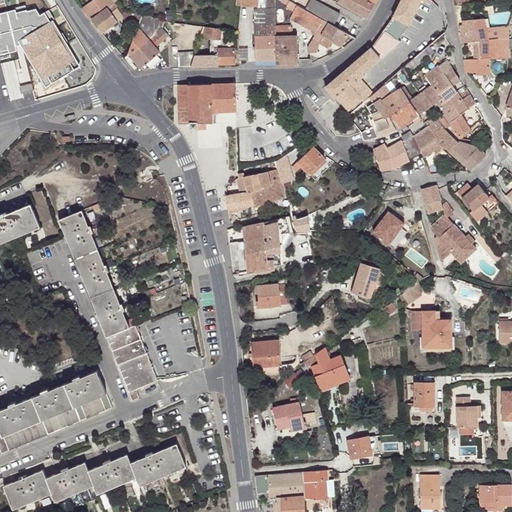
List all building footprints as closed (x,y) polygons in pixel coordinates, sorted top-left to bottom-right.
[(117,7),(112,0),(93,0),(82,8),(91,20),(101,33),(122,17),(136,32),(138,28),(142,15),(117,7)] [(375,4),(377,0),(338,0),(338,1),(367,19),(367,18),(375,4)] [(401,0),(392,18),(408,26),(421,1),(421,0),(401,0)] [(323,19),(333,25),(341,12),(326,3),(324,5),(318,1),(311,13),(323,19)] [(311,13),(305,9),(304,9),(292,2),(288,9),(293,12),(290,18),(312,31),(311,34),(314,36),(323,19),(311,13)] [(276,37),(275,27),(275,9),(254,9),(256,60),(276,60),(276,37)] [(138,28),(136,32),(128,54),(141,69),(159,54),(155,48),(169,37),(162,28),(163,22),(142,15),(138,28)] [(392,18),(383,31),(400,43),(408,26),(392,18)] [(348,51),(356,38),(333,25),(323,19),(314,36),(308,48),(310,58),(318,56),(316,45),(318,42),(328,49),(332,42),(348,51)] [(463,44),(467,44),(480,42),(487,41),(486,28),(485,19),(464,21),(460,21),(460,32),(463,44)] [(498,39),(508,38),(508,26),(486,28),(487,41),(498,39)] [(221,30),(202,27),(199,37),(219,40),(219,39),(221,30)] [(291,27),(275,27),(276,37),(291,36),(291,27)] [(228,41),(229,31),(226,31),(221,30),(219,39),(228,41)] [(383,31),(371,47),(381,59),(401,43),(400,43),(383,31)] [(276,60),(277,65),(298,65),(297,36),(291,36),(276,37),(276,60)] [(509,45),(508,38),(498,39),(487,41),(480,42),(481,56),(476,56),(476,60),(466,60),(466,73),(477,73),(478,75),(489,75),(489,59),(508,59),(509,45)] [(239,64),(238,45),(222,46),(222,49),(218,50),(218,52),(195,52),(194,56),(191,67),(218,67),(218,65),(239,64)] [(353,63),(362,74),(381,59),(371,47),(353,63)] [(430,55),(425,51),(423,53),(420,56),(418,57),(413,61),(418,66),(430,55)] [(181,68),(191,67),(194,56),(180,56),(181,68)] [(460,81),(454,69),(449,60),(439,66),(446,75),(445,76),(441,80),(432,86),(441,100),(443,103),(457,93),(452,86),(460,81)] [(362,74),(353,63),(325,87),(334,98),(336,97),(348,111),(361,100),(364,103),(370,98),(373,95),(361,80),(364,77),(362,74)] [(435,71),(441,80),(445,76),(439,68),(435,71)] [(180,125),(190,125),(190,123),(198,123),(198,124),(205,124),(211,124),(211,113),(210,84),(179,85),(180,125)] [(236,84),(210,84),(211,113),(236,112),(236,98),(241,98),(240,84),(236,84)] [(414,99),(405,86),(392,95),(385,85),(373,95),(378,101),(375,103),(367,107),(371,115),(379,111),(381,113),(384,119),(389,117),(391,116),(411,103),(410,102),(414,99)] [(410,102),(411,103),(419,116),(441,100),(432,86),(421,94),(414,99),(410,102)] [(460,91),(457,93),(443,103),(442,104),(445,114),(451,124),(461,116),(476,105),(470,95),(462,100),(460,96),(462,94),(460,91)] [(411,103),(391,116),(401,129),(419,116),(411,103)] [(372,117),(378,132),(390,127),(393,124),(389,117),(384,119),(381,113),(372,117)] [(461,138),(471,129),(461,116),(451,124),(445,114),(438,120),(445,130),(448,128),(452,126),(461,138)] [(438,120),(430,126),(439,142),(444,150),(444,151),(446,150),(449,152),(459,145),(458,144),(445,130),(438,120)] [(422,132),(413,136),(423,155),(432,150),(435,155),(444,150),(439,142),(430,126),(427,127),(422,132)] [(378,132),(380,137),(392,132),(390,127),(378,132)] [(413,136),(403,142),(410,161),(423,155),(413,136)] [(410,161),(403,142),(388,149),(386,145),(395,169),(410,161)] [(459,145),(449,152),(472,171),(487,156),(478,149),(461,143),(459,145)] [(386,145),(384,146),(374,151),(380,171),(395,169),(386,145)] [(310,173),(325,159),(314,147),(293,166),(298,171),(303,166),(310,173)] [(333,162),(327,157),(325,159),(310,173),(315,179),(333,162)] [(279,169),(279,170),(280,178),(286,177),(287,176),(285,168),(279,169)] [(279,170),(257,174),(260,189),(282,185),(282,184),(280,178),(279,170)] [(260,189),(257,174),(245,176),(244,173),(239,174),(239,176),(239,177),(237,178),(239,190),(240,194),(250,192),(260,190),(260,189)] [(282,185),(260,189),(260,190),(250,192),(253,205),(253,209),(267,206),(266,204),(285,200),(282,185)] [(421,189),(422,191),(428,211),(443,206),(442,200),(438,187),(438,185),(421,189)] [(467,186),(457,194),(472,212),(470,213),(477,222),(487,214),(480,206),(489,199),(478,186),(472,191),(467,186)] [(240,194),(225,197),(228,210),(228,214),(237,212),(237,211),(246,210),(245,207),(253,205),(250,192),(240,194)] [(478,250),(473,245),(467,238),(449,218),(455,213),(447,203),(443,206),(446,215),(432,227),(434,232),(437,236),(435,238),(438,248),(442,261),(452,252),(462,263),(478,250)] [(0,244),(40,228),(30,204),(0,216),(0,244)] [(128,328),(81,211),(58,220),(105,338),(106,337),(132,402),(138,399),(135,390),(157,381),(134,325),(128,328)] [(398,249),(412,232),(401,223),(403,220),(393,211),(377,231),(398,249)] [(293,233),(289,217),(264,224),(242,228),(246,273),(268,268),(268,267),(280,266),(279,253),(280,253),(279,236),(284,236),(293,233)] [(308,231),(305,220),(298,222),(295,223),(296,232),(308,231)] [(476,242),(470,235),(467,238),(473,245),(476,242)] [(362,261),(352,296),(372,301),(376,284),(384,286),(388,273),(380,271),(382,266),(362,261)] [(416,280),(400,294),(410,307),(423,298),(415,287),(420,283),(416,280)] [(278,286),(278,285),(257,287),(258,303),(257,303),(258,309),(280,307),(278,286)] [(287,306),(285,286),(278,286),(280,307),(287,306)] [(453,348),(452,320),(436,321),(436,312),(422,312),(412,312),(412,331),(423,330),(423,349),(453,348)] [(499,343),(511,342),(511,321),(499,322),(499,343)] [(251,344),(253,369),(263,368),(264,374),(279,373),(279,366),(282,366),(279,341),(251,344)] [(313,355),(305,361),(307,368),(310,367),(318,385),(347,372),(340,354),(329,358),(324,347),(313,355)] [(310,351),(301,357),(304,362),(305,361),(313,355),(310,351)] [(347,372),(318,385),(321,391),(350,378),(347,372)] [(0,413),(0,432),(2,437),(0,438),(0,456),(8,452),(109,411),(95,374),(0,413)] [(436,406),(435,381),(414,382),(415,406),(436,406)] [(511,392),(500,392),(501,422),(511,421),(511,392)] [(477,418),(476,405),(470,405),(470,396),(456,396),(456,427),(477,426),(477,418)] [(303,421),(298,399),(291,400),(291,405),(272,409),(277,428),(289,425),(291,431),(306,427),(305,421),(303,421)] [(348,442),(351,458),(351,459),(361,457),(362,463),(372,460),(367,437),(348,442)] [(138,487),(185,468),(175,444),(129,464),(126,456),(87,472),(84,464),(45,480),(42,472),(2,488),(12,511),(51,495),(54,503),(93,487),(96,495),(135,479),(138,487)] [(327,470),(302,472),(304,495),(304,498),(316,497),(316,499),(335,498),(333,479),(328,480),(327,470)] [(302,472),(255,476),(257,497),(262,497),(263,500),(281,499),(282,511),(305,511),(304,498),(304,495),(302,472)] [(440,511),(440,483),(420,484),(420,511),(440,511)] [(511,484),(480,484),(480,502),(497,502),(497,505),(504,505),(511,505),(511,484)]
